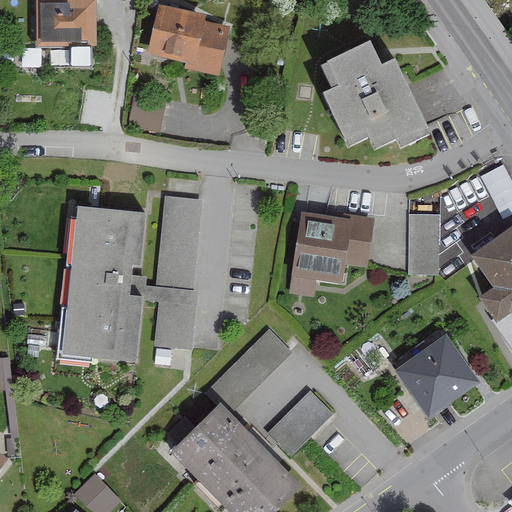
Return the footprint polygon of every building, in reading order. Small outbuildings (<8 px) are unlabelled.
[(97,3),(39,3),(39,49),(97,48),(97,3)] [(209,22),(161,10),(150,58),(186,67),(185,72),(219,80),(231,31),(208,26),(209,22)] [(388,71),(376,46),(335,66),(347,91),(331,99),(352,141),(372,131),(378,144),(399,134),(404,145),(433,131),(401,64),(388,71)] [(164,105),(133,99),(127,128),(158,133),(164,105)] [(505,215),(511,211),(511,169),(509,163),(487,173),(505,215)] [(203,202),(166,199),(157,291),(145,290),(144,304),(159,305),(154,350),(188,353),(203,202)] [(146,216),(79,210),(64,358),(138,366),(144,304),(145,290),(146,279),(140,278),(146,216)] [(368,271),(375,220),(345,216),(344,221),(302,216),(291,296),(315,299),(317,285),(347,289),(349,268),(368,271)] [(439,277),(441,218),(411,217),(409,276),(439,277)] [(511,232),(473,261),(496,292),(483,302),(501,327),(511,319),(511,232)] [(290,358),(268,335),(204,397),(220,412),(224,408),(231,416),(290,358)] [(482,390),(448,341),(398,374),(432,424),(482,390)] [(332,420),(309,396),(268,436),(291,460),(332,420)] [(227,511),(283,511),(305,491),(231,416),(224,408),(220,412),(174,457),(227,511)] [(0,479),(10,467),(0,458),(0,479)] [(97,468),(77,489),(102,511),(107,511),(125,493),(97,468)]
